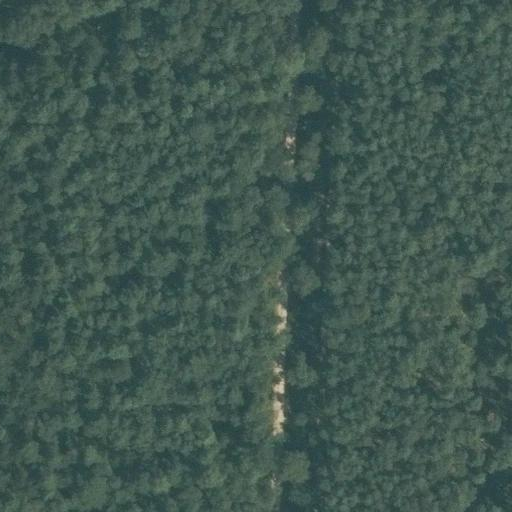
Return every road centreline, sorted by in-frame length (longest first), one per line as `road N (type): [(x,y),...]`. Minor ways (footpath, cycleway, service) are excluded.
road 1 (track): [(267,511),(293,0)]
road 2 (unknown): [(359,0),(341,511)]
